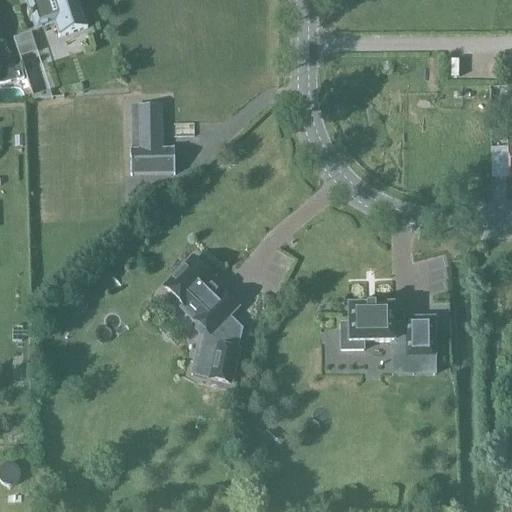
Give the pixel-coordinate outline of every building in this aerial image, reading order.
[(30,15),(28,15),(29,20),(32,19),(36,33),(57,26),(61,38),(89,28),(79,0),(29,0),(26,1),(30,15)] [(0,24),(0,86),(25,79),(22,66),(14,69),(0,24)] [(34,74),(46,70),(37,43),(25,47),(34,74)] [(132,150),(131,150),(131,177),(133,177),(174,176),(176,176),(175,149),(174,149),(174,150),(163,150),(163,108),(138,109),(139,150),(132,151),(132,150)] [(193,260),(165,289),(184,307),(181,310),(196,325),(197,323),(198,324),(196,331),(201,336),(192,376),(231,385),(239,352),(226,349),(212,335),(237,309),(222,295),(221,296),(209,284),(213,279),(209,275),(211,273),(211,270),(202,262),(199,262),(197,264),(193,260)] [(349,325),(341,325),(342,353),(364,352),(364,344),(392,343),(392,352),(406,352),(406,359),(436,359),(435,319),(405,319),(406,325),(394,326),(394,307),(349,308),(349,325)]
